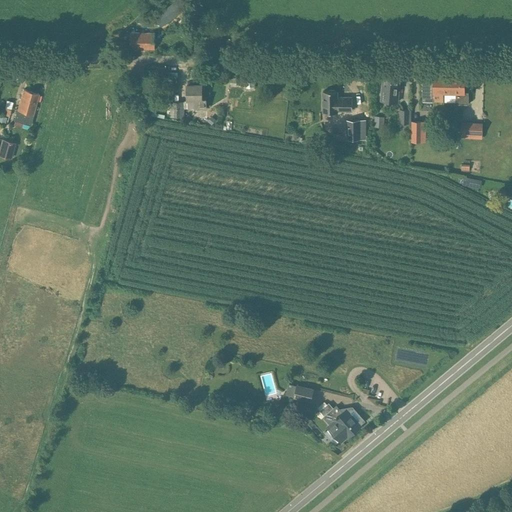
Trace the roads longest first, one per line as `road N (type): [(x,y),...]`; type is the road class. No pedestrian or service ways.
road 1 (unclassified): [(511,60),(0,60)]
road 2 (secondary): [(288,511),(511,325)]
